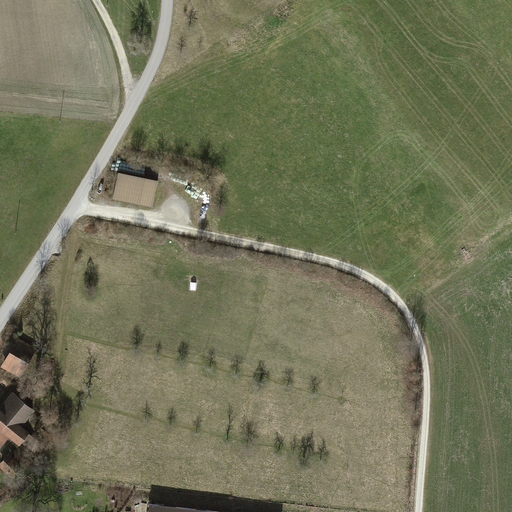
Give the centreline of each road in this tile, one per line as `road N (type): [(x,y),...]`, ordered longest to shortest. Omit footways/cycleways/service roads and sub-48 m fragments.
road 1 (track): [(419,511),(428,379),(403,307),(377,283),(315,259),(74,207)]
road 2 (tertiary): [(0,326),(133,110),(155,61),(168,0)]
road 3 (track): [(70,214),(73,257),(58,346),(38,409),(0,456)]
